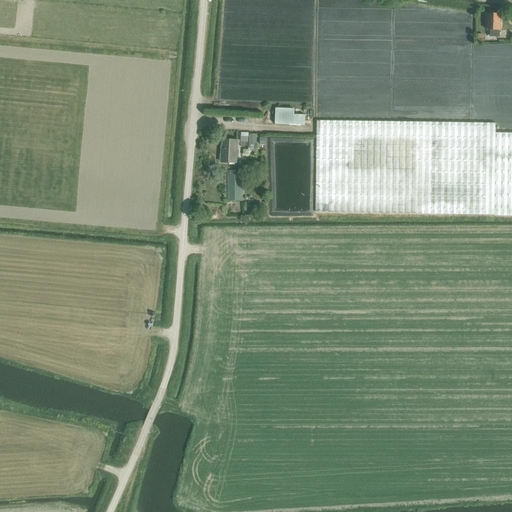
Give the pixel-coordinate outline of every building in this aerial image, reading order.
[(499,30),(500,30),(500,15),(487,15),(487,30),(490,30),(490,37),(499,37),(499,30)] [(305,126),(305,117),(294,116),(294,109),(276,108),(275,125),(305,126)] [(511,132),(495,132),(495,131),(495,124),(493,124),(327,121),(317,121),(315,213),(326,213),(511,216),(511,132)] [(242,132),(241,142),(249,142),(250,133),(242,132)] [(221,162),(236,163),(237,141),(223,140),(222,152),(221,152),(221,162)] [(242,201),(242,171),(227,171),(227,201),(242,201)]
